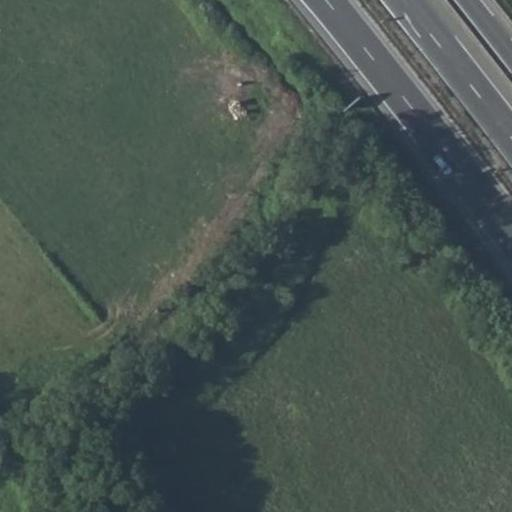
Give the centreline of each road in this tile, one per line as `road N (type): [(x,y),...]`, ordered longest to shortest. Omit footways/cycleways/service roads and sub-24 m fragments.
road 1 (trunk): [(325,0),(511,236)]
road 2 (trunk): [(511,138),(402,0)]
